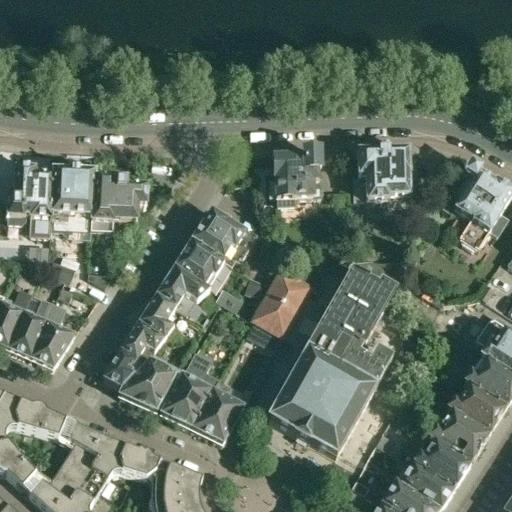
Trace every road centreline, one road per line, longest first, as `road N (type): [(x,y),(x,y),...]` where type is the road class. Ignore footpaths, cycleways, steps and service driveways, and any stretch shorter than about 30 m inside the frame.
road 1 (residential): [(59,404),(114,319),(142,294),(202,195),(209,123)]
road 2 (tertiary): [(511,152),(432,119),(209,123)]
road 3 (residential): [(59,404),(215,467),(211,511)]
road 4 (tertiary): [(209,123),(97,127),(0,118)]
